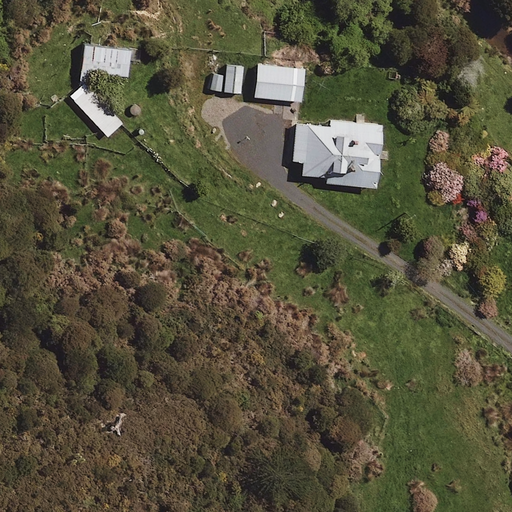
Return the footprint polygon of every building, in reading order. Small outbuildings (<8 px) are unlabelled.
[(81,45),(77,81),(92,83),(93,74),(124,78),(127,49),(81,45)] [(240,65),(212,63),(209,91),(238,93),(240,65)] [(300,68),(255,64),(252,97),(298,100),(300,68)] [(120,123),(84,82),(69,96),(105,136),(120,123)] [(373,186),(377,123),(326,120),(326,126),(294,123),(291,161),(300,161),(299,174),(323,176),(322,183),(373,186)]
